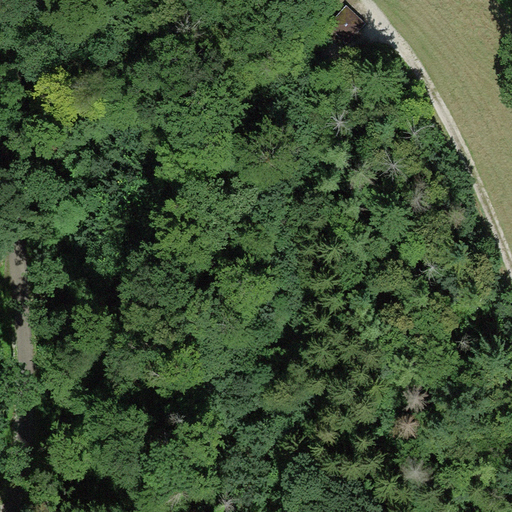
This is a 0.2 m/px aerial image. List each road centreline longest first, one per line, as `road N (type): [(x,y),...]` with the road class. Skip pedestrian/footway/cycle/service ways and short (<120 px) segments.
road 1 (unclassified): [(27,0),(57,77),(84,233),(80,331),(32,511)]
road 2 (track): [(511,278),(416,71),(359,0)]
